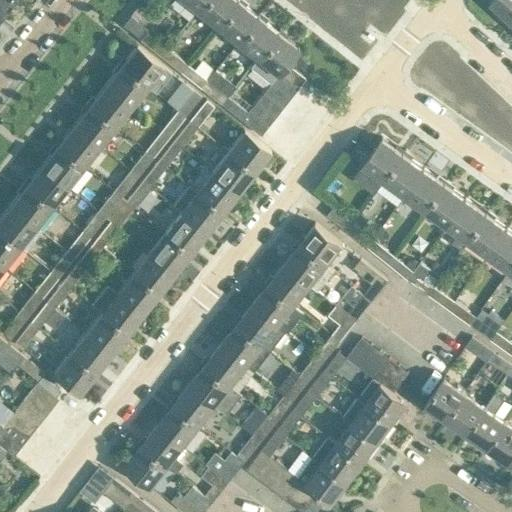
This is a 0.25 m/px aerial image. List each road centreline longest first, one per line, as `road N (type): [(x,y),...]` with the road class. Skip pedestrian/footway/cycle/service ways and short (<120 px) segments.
road 1 (residential): [(33,511),(376,82)]
road 2 (residential): [(511,178),(376,82)]
road 3 (residential): [(500,511),(452,479),(432,475),(415,485),(412,511)]
